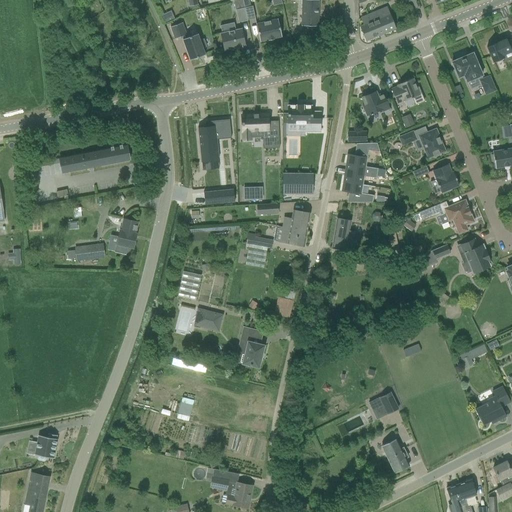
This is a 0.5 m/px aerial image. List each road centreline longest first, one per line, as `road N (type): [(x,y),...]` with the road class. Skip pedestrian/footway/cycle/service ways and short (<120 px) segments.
road 1 (unclassified): [(279,511),(272,444),(350,62)]
road 2 (unclassified): [(66,511),(139,325),(166,192),(159,100)]
road 3 (tertiary): [(159,100),(350,62)]
road 4 (residential): [(419,35),(484,191)]
road 5 (residential): [(365,511),(511,437)]
road 6 (tertiary): [(0,128),(159,100)]
